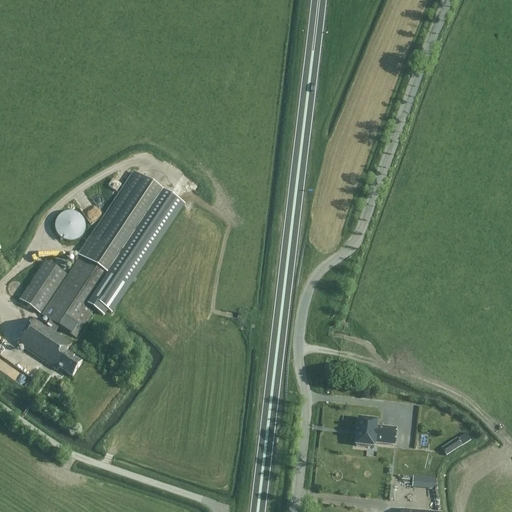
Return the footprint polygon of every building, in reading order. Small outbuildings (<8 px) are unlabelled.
[(80,258),(40,317),(50,323),(59,329),(76,340),(95,310),(103,316),(107,311),(111,314),(111,313),(129,287),(183,206),(182,205),(135,174),(80,257),(80,258)] [(84,239),(84,213),(57,214),(58,240),(84,239)] [(66,276),(45,262),(19,302),(40,316),(66,276)] [(73,347),(35,321),(18,346),(57,371),(58,369),(72,378),(82,363),(68,354),(73,347)] [(13,376),(25,386),(33,378),(21,368),(13,376)] [(375,443),(394,446),(396,430),(376,428),(377,422),(360,421),(360,420),(359,420),(359,421),(358,431),(357,430),(356,436),(357,436),(356,446),(356,447),(357,447),(374,449),(375,443)] [(457,439),(452,442),(457,450),(462,447),(457,439)]
